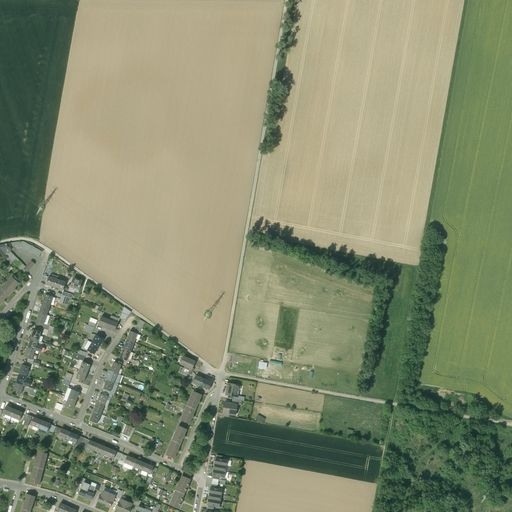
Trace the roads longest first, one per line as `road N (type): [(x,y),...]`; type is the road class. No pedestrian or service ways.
road 1 (track): [(395,405),(465,0)]
road 2 (track): [(286,0),(221,373)]
road 3 (track): [(511,425),(221,373)]
